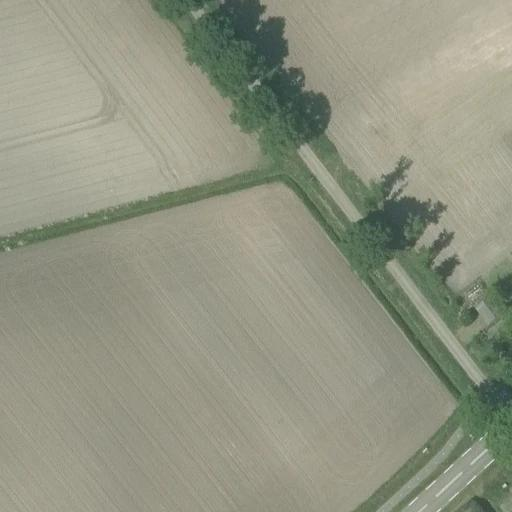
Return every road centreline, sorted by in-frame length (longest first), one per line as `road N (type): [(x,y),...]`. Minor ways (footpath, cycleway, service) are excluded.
road 1 (unclassified): [(511,418),(189,0)]
road 2 (secondary): [(423,511),(511,429)]
